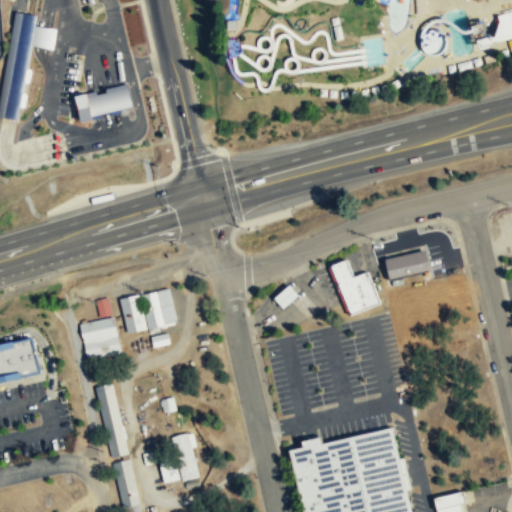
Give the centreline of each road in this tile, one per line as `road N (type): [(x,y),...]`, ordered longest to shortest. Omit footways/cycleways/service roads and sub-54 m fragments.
road 1 (primary): [(511,104),(199,182)]
road 2 (primary): [(205,211),(511,132)]
road 3 (residential): [(222,279),(371,219),(511,184)]
road 4 (residential): [(222,279),(275,511)]
road 5 (residential): [(205,211),(156,0)]
road 6 (primary): [(0,271),(205,211)]
road 7 (primary): [(199,182),(0,243)]
road 8 (residential): [(466,195),(511,394)]
road 9 (residential): [(0,477),(71,462),(94,482),(101,511)]
